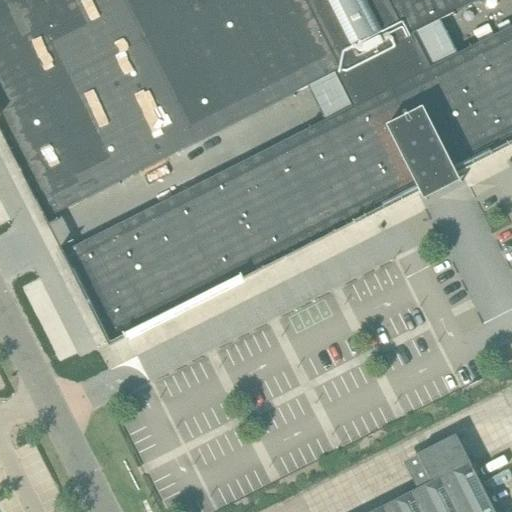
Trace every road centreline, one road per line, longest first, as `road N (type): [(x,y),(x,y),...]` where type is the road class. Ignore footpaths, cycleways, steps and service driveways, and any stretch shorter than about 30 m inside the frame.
road 1 (unknown): [(282,511),(494,401)]
road 2 (unclassified): [(105,511),(0,304)]
